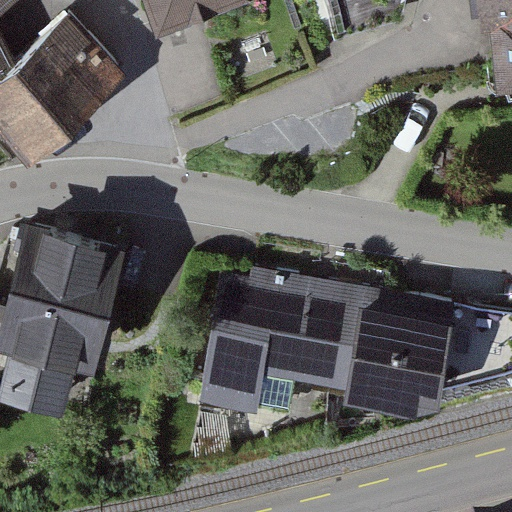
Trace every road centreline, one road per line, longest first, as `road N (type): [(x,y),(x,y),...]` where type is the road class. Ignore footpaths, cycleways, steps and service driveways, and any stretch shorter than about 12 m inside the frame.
road 1 (residential): [(0,197),(25,189),(141,189),(511,246)]
road 2 (tertiary): [(331,511),(511,464)]
